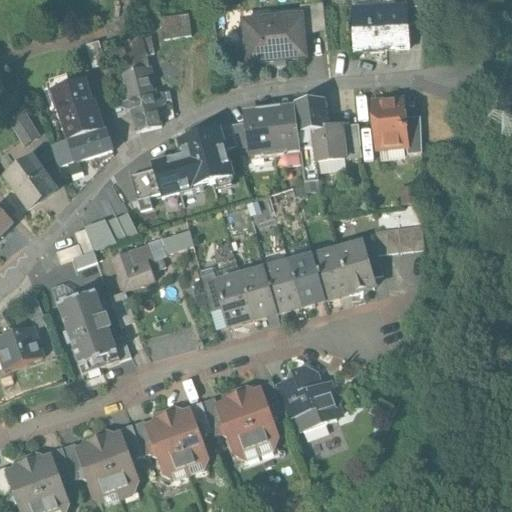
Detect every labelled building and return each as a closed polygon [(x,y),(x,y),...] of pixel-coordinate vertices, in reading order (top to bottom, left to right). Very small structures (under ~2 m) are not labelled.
[(296,0),(297,2),(298,2),(300,17),(321,15),(319,0),(296,0)] [(379,36),(405,36),(405,11),(404,0),(348,0),(349,33),(379,33),(379,36)] [(404,0),(405,11),(418,11),(418,0),(404,0)] [(171,4),(172,12),(184,9),(182,2),(171,4)] [(239,13),(243,50),(302,45),(300,17),(298,2),(297,2),(267,5),(267,10),(239,13)] [(172,12),(157,15),(159,27),(186,22),(184,9),(172,12)] [(145,55),(142,44),(149,42),(145,25),(113,33),(118,62),(140,56),(145,55)] [(94,30),(82,34),(88,57),(101,53),(94,30)] [(140,56),(118,62),(126,88),(148,84),(140,56)] [(49,83),(65,131),(98,121),(90,95),(88,96),(80,73),(49,83)] [(126,88),(124,89),(134,122),(157,116),(148,84),(126,88)] [(399,88),(369,90),(373,137),(402,134),(403,134),(400,105),(399,88)] [(301,171),(315,169),(313,151),(342,146),(337,114),(324,116),(320,89),(290,93),(291,96),(292,108),(296,138),(301,171)] [(284,110),(277,106),(276,98),(275,95),(265,96),(272,146),(283,145),(284,139),(296,138),(292,108),(284,110)] [(272,146),(265,96),(251,98),(252,101),(240,103),(241,113),(244,132),(246,132),(248,145),(256,143),(261,148),(272,146)] [(277,106),(284,110),(292,108),(291,96),(276,98),(277,106)] [(403,143),(418,141),(417,103),(400,105),(403,134),(402,134),(403,143)] [(23,110),(10,118),(21,135),(34,128),(23,110)] [(214,116),(215,119),(221,139),(232,135),(226,112),(214,116)] [(337,114),(342,146),(356,144),(351,112),(337,114)] [(227,115),(235,137),(245,136),(244,132),(241,113),(227,115)] [(65,131),(49,136),(55,157),(109,140),(102,119),(98,121),(65,131)] [(179,146),(148,155),(149,160),(156,183),(157,188),(175,183),(176,185),(200,179),(199,176),(229,168),(221,139),(215,119),(175,131),(179,146)] [(29,151),(2,169),(24,201),(50,183),(29,151)] [(156,183),(149,160),(127,166),(136,201),(148,198),(145,186),(156,183)] [(0,207),(0,227),(10,218),(0,207)] [(419,215),(406,217),(409,240),(421,238),(419,215)] [(406,217),(394,218),(397,241),(409,240),(406,217)] [(394,218),(383,219),(385,243),(397,241),(394,218)] [(371,221),(372,228),(374,244),(385,243),(383,219),(371,221)] [(70,226),(74,237),(78,248),(90,243),(82,222),(70,226)] [(177,223),(158,230),(164,245),(183,238),(177,223)] [(379,263),(374,244),(372,228),(359,232),(368,266),(379,263)] [(344,277),(345,282),(360,278),(358,273),(369,269),(368,266),(359,232),(333,239),(344,277)] [(51,245),(55,256),(78,248),(74,237),(51,245)] [(320,283),(321,289),(336,285),(334,279),(344,277),(333,239),(310,246),(320,283)] [(109,250),(120,282),(121,282),(150,272),(144,254),(128,260),(123,245),(109,250)] [(296,290),(297,296),(311,292),(310,286),(320,283),(310,246),(285,253),(296,290)] [(271,297),(273,303),(288,299),(286,293),(296,290),(285,253),(261,259),(271,297)] [(247,304),(249,309),(263,305),(262,300),(271,297),(261,259),(237,266),(247,304)] [(207,301),(220,298),(213,273),(214,272),(211,263),(197,267),(207,301)] [(213,273),(220,298),(225,316),(239,312),(237,307),(247,304),(237,266),(214,272),(213,273)] [(358,273),(360,278),(371,275),(369,269),(358,273)] [(334,279),(336,285),(345,282),(344,277),(334,279)] [(91,280),(53,293),(79,368),(118,354),(91,280)] [(120,282),(106,288),(117,319),(132,314),(121,282),(120,282)] [(320,283),(310,286),(311,292),(321,289),(320,283)] [(26,311),(39,307),(32,286),(19,291),(26,311)] [(286,293),(288,299),(297,296),(296,290),(286,293)] [(262,300),(263,305),(273,303),(271,297),(262,300)] [(249,309),(247,304),(237,307),(239,312),(249,309)] [(188,315),(140,328),(146,350),(193,337),(188,315)] [(27,322),(0,331),(0,342),(7,363),(41,352),(36,336),(32,337),(27,322)] [(289,360),(286,369),(281,371),(294,405),(297,413),(314,407),(323,412),(334,408),(336,401),(333,393),(337,385),(329,382),(326,375),(320,372),(315,374),(310,361),(300,356),(289,360)] [(257,377),(263,392),(269,395),(271,402),(278,399),(269,376),(266,368),(253,373),(255,378),(257,377)] [(294,405),(281,371),(269,376),(278,399),(282,410),(294,405)] [(269,395),(263,392),(257,377),(255,378),(249,380),(241,378),(232,381),(252,437),(270,430),(274,423),(268,406),(271,402),(269,395)] [(234,443),(252,437),(232,381),(222,385),(218,392),(210,394),(216,410),(213,416),(216,423),(222,426),(227,440),(234,443)] [(213,416),(216,410),(210,394),(208,389),(197,393),(208,423),(209,425),(216,423),(213,416)] [(200,426),(208,423),(197,393),(185,398),(187,402),(188,402),(193,417),(198,419),(200,426)] [(200,426),(198,419),(193,417),(188,402),(187,402),(178,405),(171,401),(162,404),(182,460),(200,453),(204,446),(198,431),(200,426)] [(182,460),(162,404),(154,408),(150,416),(143,419),(148,432),(145,438),(148,445),(152,446),(159,463),(165,466),(182,460)] [(148,445),(145,438),(148,432),(143,419),(140,412),(128,417),(140,448),(148,445)] [(118,426),(124,442),(129,444),(132,451),(140,448),(128,417),(115,421),(117,426),(118,426)] [(101,425),(93,428),(114,484),(132,478),(137,476),(135,471),(129,456),(132,451),(129,444),(124,442),(118,426),(117,426),(109,429),(101,425)] [(96,491),(114,484),(93,428),(83,432),(78,440),(72,443),(71,443),(77,459),(75,465),(77,470),(82,472),(88,488),(96,491)] [(252,437),(234,443),(239,456),(275,443),(270,430),(252,437)] [(71,443),(72,443),(70,436),(58,441),(69,470),(70,473),(77,470),(75,465),(77,459),(71,443)] [(61,473),(69,470),(58,441),(45,445),(46,450),(47,449),(52,465),(58,466),(61,473)] [(58,479),(61,473),(58,466),(52,465),(47,449),(46,450),(39,452),(31,447),(22,451),(43,507),(60,501),(63,500),(63,494),(58,479)] [(29,511),(43,507),(22,451),(12,455),(9,463),(1,466),(0,466),(5,481),(3,487),(5,492),(11,495),(17,511),(29,511)] [(182,460),(165,466),(170,478),(205,465),(200,453),(182,460)] [(63,511),(60,501),(43,507),(45,511),(63,511)]
